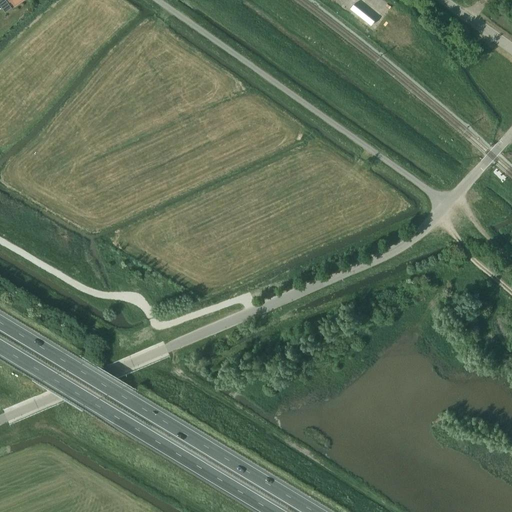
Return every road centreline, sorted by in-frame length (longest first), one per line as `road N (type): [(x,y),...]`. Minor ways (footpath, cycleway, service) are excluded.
road 1 (unclassified): [(0,419),(398,250),(451,201)]
road 2 (trunk): [(313,511),(0,322)]
road 3 (unclassified): [(451,201),(154,0)]
road 4 (trunk): [(0,348),(271,511)]
road 5 (track): [(0,241),(95,295),(139,302),(156,326),(242,299),(258,310)]
